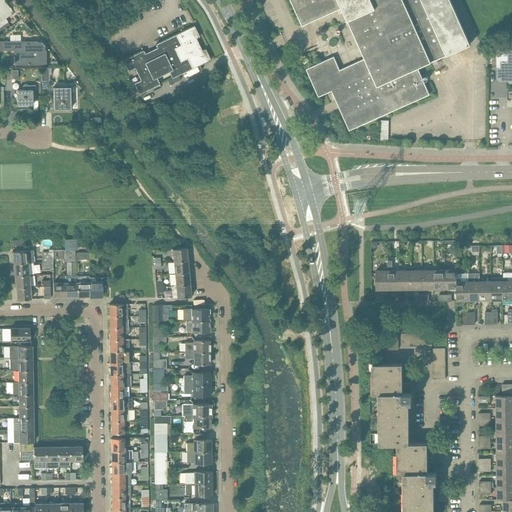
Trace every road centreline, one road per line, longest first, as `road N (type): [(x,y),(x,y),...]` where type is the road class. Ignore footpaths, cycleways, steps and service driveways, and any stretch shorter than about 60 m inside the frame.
road 1 (residential): [(0,311),(81,310),(93,317),(99,511)]
road 2 (residential): [(227,511),(222,300),(203,272)]
road 3 (tertiary): [(468,172),(398,168),(307,184)]
road 4 (tertiary): [(310,197),(468,172)]
road 5 (tertiary): [(296,195),(330,341)]
road 6 (tertiary): [(330,341),(328,282),(310,197)]
road 7 (residential): [(468,511),(466,373)]
road 8 (tertiary): [(253,67),(296,195)]
road 9 (tertiary): [(307,184),(253,67)]
